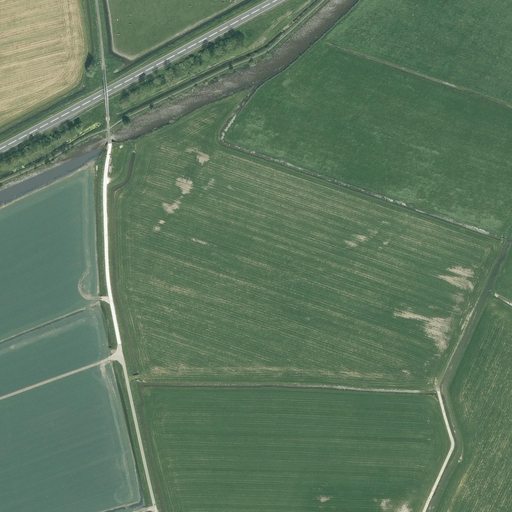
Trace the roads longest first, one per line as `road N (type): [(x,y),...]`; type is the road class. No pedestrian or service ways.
road 1 (unclassified): [(156,511),(109,290),(108,158)]
road 2 (trunk): [(0,149),(277,0)]
